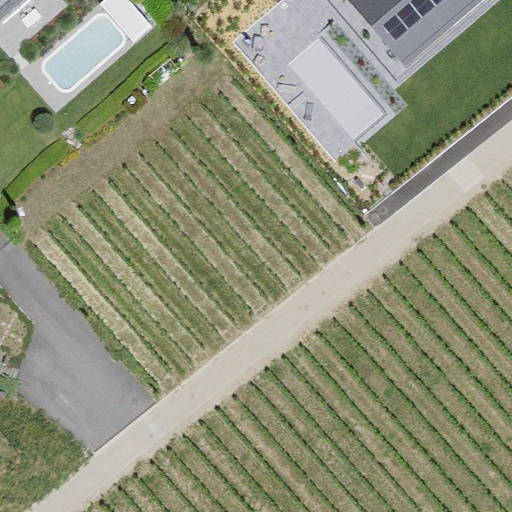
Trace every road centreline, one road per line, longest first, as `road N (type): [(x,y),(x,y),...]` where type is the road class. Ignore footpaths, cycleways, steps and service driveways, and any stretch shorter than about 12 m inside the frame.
road 1 (track): [(54,511),(511,140)]
road 2 (residential): [(0,256),(148,436)]
